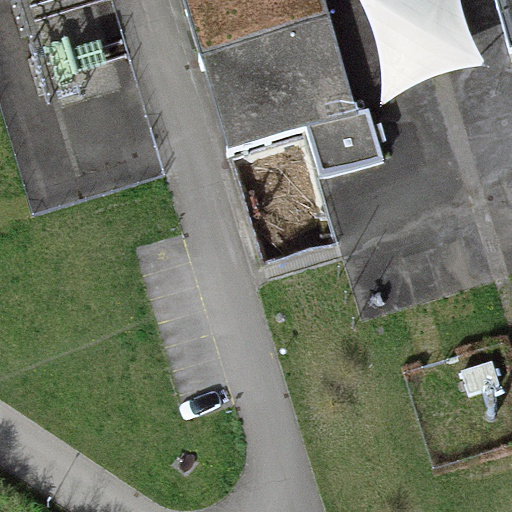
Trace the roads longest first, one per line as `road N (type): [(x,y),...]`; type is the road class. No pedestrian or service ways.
road 1 (unclassified): [(143,0),(279,450),(289,511)]
road 2 (unclassified): [(0,423),(132,511)]
